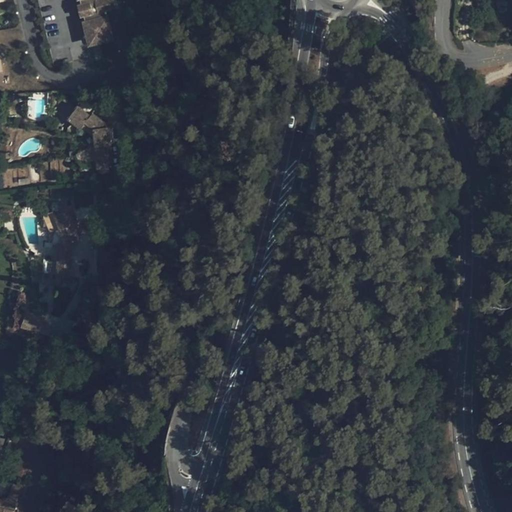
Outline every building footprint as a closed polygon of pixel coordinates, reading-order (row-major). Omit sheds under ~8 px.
[(79,0),(89,42),(110,38),(105,18),(101,19),(99,12),(99,10),(103,9),(105,8),(106,7),(107,5),(107,4),(106,2),(105,0),(103,0),(101,0),(97,1),(96,0),(79,0)] [(108,0),(96,0),(97,1),(101,0),(103,0),(105,0),(106,2),(107,4),(107,5),(106,7),(105,8),(103,9),(99,10),(99,12),(111,9),(108,0)] [(109,167),(113,167),(111,143),(109,127),(93,112),(90,115),(78,105),(68,117),(81,128),(86,122),(94,128),(95,136),(96,145),(96,152),(98,168),(99,168),(109,167)] [(80,244),(77,244),(77,237),(76,232),(89,227),(86,219),(78,222),(72,208),(55,215),(60,229),(50,232),(50,242),(50,244),(52,244),(60,244),(57,277),(56,284),(70,285),(71,277),(79,277),(81,244),(80,244)] [(89,227),(76,232),(77,237),(91,231),(89,227)] [(39,244),(34,244),(34,256),(44,257),(44,254),(44,247),(44,245),(39,244)] [(40,333),(46,317),(28,311),(22,326),(40,333)] [(22,353),(1,352),(1,373),(22,374),(22,353)] [(20,476),(21,476),(23,476),(24,476),(26,476),(27,475),(28,474),(29,473),(30,471),(30,470),(30,469),(30,467),(29,466),(29,465),(27,463),(26,463),(25,462),(23,462),(22,462),(21,463),(19,463),(18,464),(17,465),(17,467),(16,468),(16,470),(17,471),(17,472),(18,474),(19,475),(20,476)] [(13,478),(9,492),(10,492),(17,494),(18,493),(25,495),(28,482),(13,478)] [(0,511),(14,511),(15,509),(18,495),(25,496),(25,495),(18,493),(17,494),(10,492),(8,499),(6,507),(0,504),(0,499),(0,511)] [(1,497),(0,499),(0,504),(6,507),(8,499),(7,499),(1,497)]
